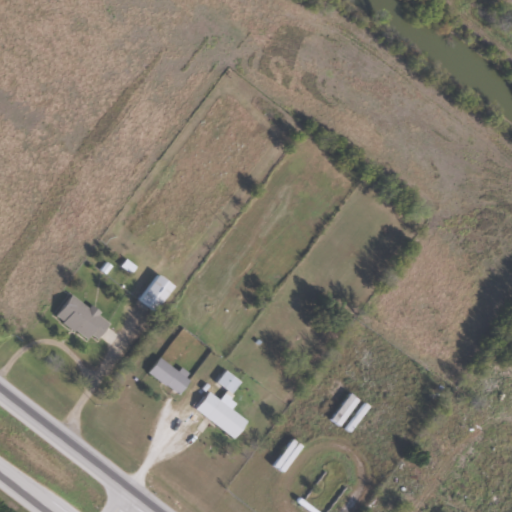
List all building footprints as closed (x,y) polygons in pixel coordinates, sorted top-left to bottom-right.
[(137,300),(155,312),(173,286),(156,273),(137,300)] [(85,340),(90,334),(97,339),(109,323),(71,294),(53,316),(85,340)] [(178,396),(189,380),(158,357),(147,373),(178,396)] [(230,394),(239,382),(220,367),(211,379),(230,394)] [(233,439),(246,422),(218,400),(205,416),(233,439)]
